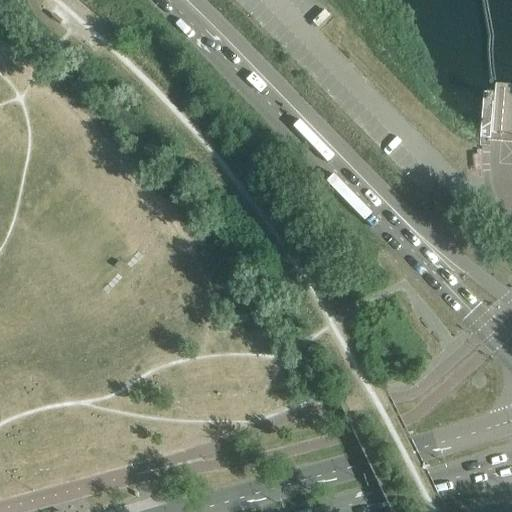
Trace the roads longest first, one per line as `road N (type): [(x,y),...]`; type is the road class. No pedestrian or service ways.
road 1 (tertiary): [(511,416),(169,511)]
road 2 (track): [(0,44),(135,169),(183,237)]
road 3 (secondary): [(365,183),(182,0)]
road 4 (secondary): [(365,183),(511,354)]
road 5 (tertiary): [(326,511),(511,463)]
road 6 (secondary): [(511,298),(365,183)]
